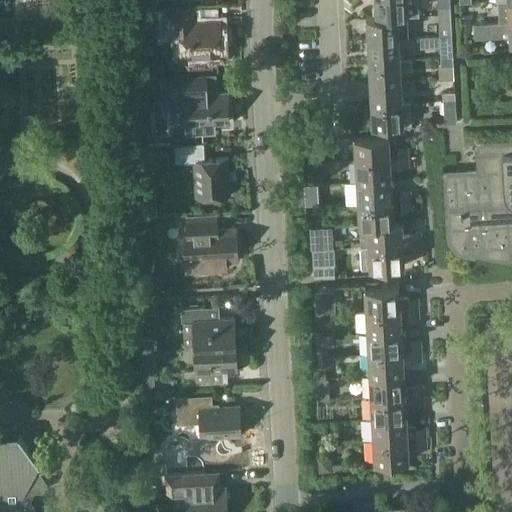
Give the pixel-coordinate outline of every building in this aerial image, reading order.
[(398,17),(405,16),(417,16),(415,0),(376,0),(378,18),(398,17)] [(509,22),(511,22),(511,0),(506,0),(499,0),(500,23),(509,22)] [(439,14),(450,14),(450,5),(439,5),(439,14)] [(197,22),(196,17),(196,7),(161,9),(163,35),(181,34),(182,57),(223,55),(221,21),(197,22)] [(439,36),(451,35),(450,14),(437,14),(439,36)] [(399,39),(406,38),(405,16),(398,17),(378,18),(367,18),(368,40),(399,39)] [(511,22),(509,22),(500,23),(475,24),(475,38),(504,36),(503,32),(510,32),(510,44),(511,44),(511,22)] [(435,45),(434,33),(411,35),(412,47),(435,45)] [(441,51),(452,51),(451,35),(440,36),(441,51)] [(370,61),(400,59),(399,39),(368,40),(370,61)] [(453,56),(441,57),(442,79),(454,79),(453,64),(453,56)] [(400,59),(370,61),(371,83),(402,82),(401,70),(412,69),(412,59),(400,59)] [(207,73),(168,75),(170,107),(185,106),(186,133),(212,132),(212,123),(229,122),(228,92),(208,93),(207,73)] [(372,105),(403,103),(402,82),(371,83),(372,105)] [(443,101),(455,100),(454,91),(442,92),(443,101)] [(455,100),(443,101),(444,114),(456,113),(455,100)] [(403,103),(372,105),(373,126),(412,124),(410,102),(403,103)] [(356,160),(390,157),(389,136),(355,138),(356,160)] [(511,138),(471,141),(471,142),(475,142),(477,169),(444,171),(445,169),(442,169),(446,234),(448,244),(452,250),(459,255),(474,258),(511,265),(511,138)] [(209,158),(208,142),(171,144),(172,162),(193,161),(195,197),(230,195),(228,157),(209,158)] [(400,157),(410,156),(409,147),(399,148),(400,157)] [(400,157),(390,157),(356,160),(358,182),(392,180),(391,167),(410,166),(410,156),(400,157)] [(0,211),(24,209),(20,175),(0,177),(0,211)] [(33,180),(27,210),(67,219),(73,192),(59,188),(60,186),(33,180)] [(359,203),(393,201),(392,180),(358,182),(359,203)] [(326,201),(347,197),(344,181),(323,185),(326,201)] [(402,200),(412,200),(412,191),(402,191),(402,200)] [(412,200),(402,200),(403,210),(413,210),(412,200)] [(360,224),(369,224),(394,222),(393,201),(359,203),(360,224)] [(188,233),(184,233),(185,250),(185,260),(196,259),(196,270),(227,269),(226,262),(238,261),(236,228),(218,229),(217,214),(187,215),(188,231),(188,233)] [(324,225),(329,243),(347,238),(341,220),(324,225)] [(404,222),(394,222),(369,224),(371,246),(405,244),(413,243),(423,243),(423,233),(405,234),(404,222)] [(423,243),(413,243),(414,252),(424,252),(423,243)] [(405,244),(371,246),(372,268),(406,266),(405,244)] [(313,265),(334,264),(334,250),(313,250),(313,265)] [(370,271),(369,255),(359,256),(360,272),(370,271)] [(366,311),(400,309),(399,287),(364,289),(366,311)] [(313,293),(314,314),(316,314),(328,313),(334,313),(333,292),(313,293)] [(409,308),(419,308),(418,298),(408,299),(409,308)] [(195,346),(235,344),(234,318),(206,319),(205,307),(181,308),(182,322),(194,321),(195,346)] [(419,308),(409,308),(409,318),(419,317),(419,308)] [(367,332),(402,330),(400,309),(366,311),(367,332)] [(317,324),(329,323),(328,313),(316,314),(317,324)] [(368,353),(403,351),(402,330),(367,332),(368,353)] [(141,345),(141,347),(157,347),(157,337),(141,337),(141,345)] [(411,351),(422,350),(421,342),(411,343),(411,351)] [(235,344),(195,346),(196,370),(184,371),(185,383),(209,382),(208,371),(237,369),(235,344)] [(318,356),(331,355),(331,345),(318,346),(318,356)] [(422,350),(411,351),(412,361),(422,360),(422,350)] [(369,375),(404,373),(403,351),(368,353),(369,375)] [(331,355),(318,356),(319,366),(331,365),(331,355)] [(155,367),(143,367),(144,385),(156,385),(155,367)] [(370,397),(405,395),(404,373),(369,375),(370,397)] [(414,394),(424,393),(423,385),(413,385),(414,394)] [(424,393),(414,394),(415,404),(424,404),(424,393)] [(211,406),(210,394),(176,396),(177,424),(199,423),(199,437),(241,434),(239,404),(211,406)] [(372,418),(407,416),(405,395),(370,397),(372,418)] [(373,440),(408,438),(407,416),(372,418),(373,440)] [(416,437),(426,437),(425,428),(416,429),(416,437)] [(2,437),(0,441),(0,511),(33,511),(36,505),(33,499),(36,492),(44,491),(49,483),(39,469),(40,467),(20,436),(2,437)] [(426,437),(416,437),(417,448),(427,447),(426,437)] [(408,438),(373,440),(374,463),(409,461),(408,438)] [(206,487),(206,473),(165,475),(166,490),(187,489),(188,511),(226,511),(225,486),(206,487)]
